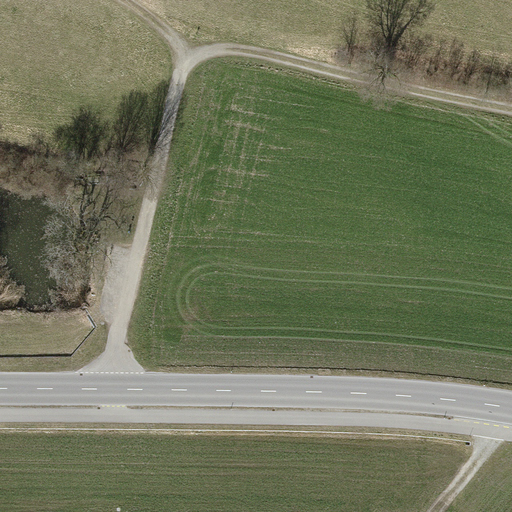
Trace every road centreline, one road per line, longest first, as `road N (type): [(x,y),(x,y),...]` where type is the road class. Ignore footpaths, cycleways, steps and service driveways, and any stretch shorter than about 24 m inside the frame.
road 1 (tertiary): [(511,410),(312,392),(0,389)]
road 2 (track): [(511,111),(235,50),(184,66)]
road 3 (track): [(105,391),(184,66)]
